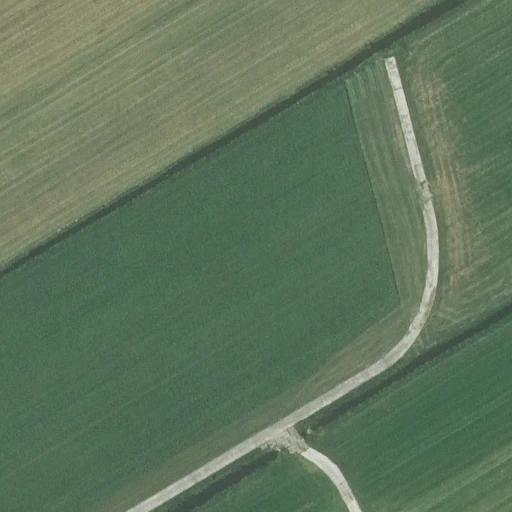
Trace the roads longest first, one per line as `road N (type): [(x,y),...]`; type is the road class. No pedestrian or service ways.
road 1 (track): [(356,511),(328,464),(275,429),(394,355),(429,300),(432,234),(390,58)]
road 2 (track): [(275,429),(137,511)]
